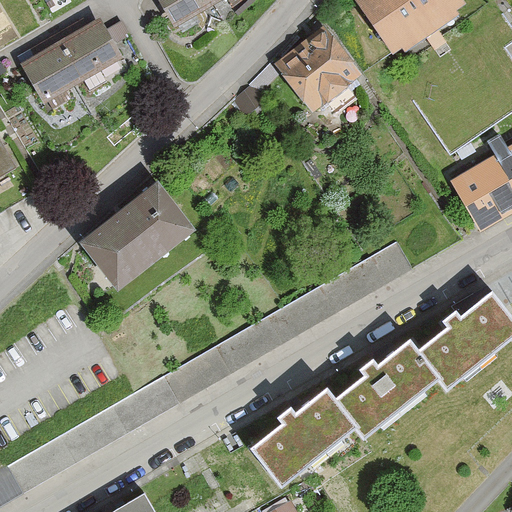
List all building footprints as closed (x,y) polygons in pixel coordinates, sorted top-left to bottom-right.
[(158,0),(181,35),(218,11),(211,0),(158,0)] [(211,0),(218,11),(235,0),(211,0)] [(460,0),(367,0),(360,6),(403,69),(432,49),(428,43),(446,31),(449,36),(474,19),(460,0)] [(511,48),(511,28),(504,17),(403,87),(454,160),(511,119),(511,57),(508,51),(511,48)] [(84,23),(60,37),(90,87),(99,103),(118,92),(109,75),(125,66),(101,26),(90,33),(84,23)] [(123,25),(112,31),(118,42),(129,36),(123,25)] [(328,36),(281,72),(318,122),(366,86),(328,36)] [(37,64),(24,72),(57,129),(79,116),(69,99),(90,87),(60,37),(32,54),(37,64)] [(277,76),(270,69),(252,85),(258,92),(277,76)] [(251,91),(238,101),(249,118),(263,108),(251,91)] [(502,164),(459,186),(484,236),(511,221),(511,149),(508,142),(494,149),(502,164)] [(0,184),(22,172),(6,144),(0,146),(0,184)] [(0,218),(37,197),(22,172),(0,184),(0,218)] [(155,196),(79,255),(118,307),(195,248),(155,196)] [(0,511),(464,244),(447,214),(0,471),(0,511)] [(511,341),(511,319),(493,296),(463,321),(458,314),(446,324),(450,329),(419,355),(449,392),(511,341)] [(440,382),(411,346),(380,370),(375,364),(363,374),(367,379),(336,404),(366,441),(440,382)] [(357,431),(327,395),(297,419),(292,413),(280,423),(284,428),(253,453),(283,490),(357,431)] [(158,511),(145,487),(101,511),(158,511)]
